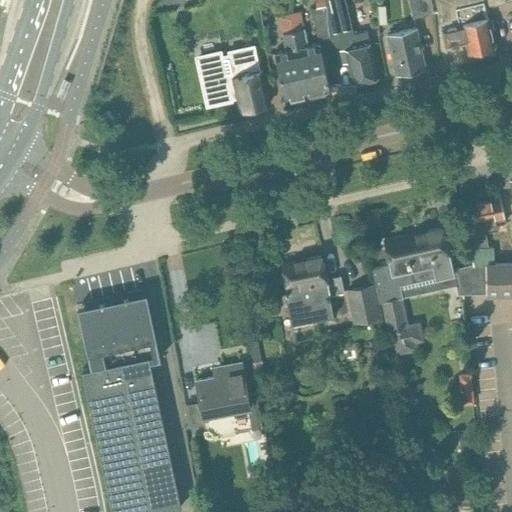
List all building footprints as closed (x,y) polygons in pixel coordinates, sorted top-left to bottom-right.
[(311,8),(317,38),(329,35),(324,0),(315,3),(316,7),(311,8)] [(430,0),(408,0),(413,17),(433,13),(430,0)] [(505,2),(505,0),(434,0),(445,46),(465,41),(469,57),(495,51),(484,7),(493,5),(494,6),(505,3),(505,2)] [(343,63),(348,62),(353,82),(361,80),(363,82),(369,81),(370,78),(377,76),(374,63),(376,62),(375,60),(374,60),(367,31),(354,34),(350,19),(337,22),(343,49),(340,49),(343,63)] [(303,28),(293,30),(308,94),(329,89),(319,42),(307,45),(303,28)] [(395,74),(425,67),(416,28),(386,35),(395,74)] [(308,94),(293,30),(282,33),(286,49),(274,52),(285,99),(308,94)] [(222,52),(198,58),(209,104),(206,105),(206,107),(233,101),(232,99),(237,98),(239,108),(240,110),(269,104),(268,101),(261,71),(260,71),(255,47),(228,53),(222,54),(222,52)] [(400,284),(453,272),(443,227),(385,240),(384,236),(368,239),(395,352),(415,348),(410,325),(406,326),(400,297),(402,297),(400,284)] [(322,255),(282,263),(287,288),(284,289),(290,315),(292,324),(313,319),(334,314),(330,294),(344,291),(341,275),(330,277),(330,279),(327,280),(322,255)] [(473,264),(456,268),(462,294),(479,294),(473,264)] [(348,289),(355,321),(380,315),(374,284),(348,289)] [(146,293),(77,307),(90,367),(82,369),(112,511),(158,511),(181,507),(149,361),(160,359),(146,293)] [(185,405),(188,422),(185,427),(204,423),(202,416),(215,413),(214,408),(230,405),(231,410),(249,407),(241,363),(222,366),(224,374),(195,379),(200,402),(185,405)] [(470,372),(460,373),(461,384),(459,385),(458,386),(457,387),(457,389),(459,391),(460,391),(461,392),(463,402),(473,401),(470,372)]
